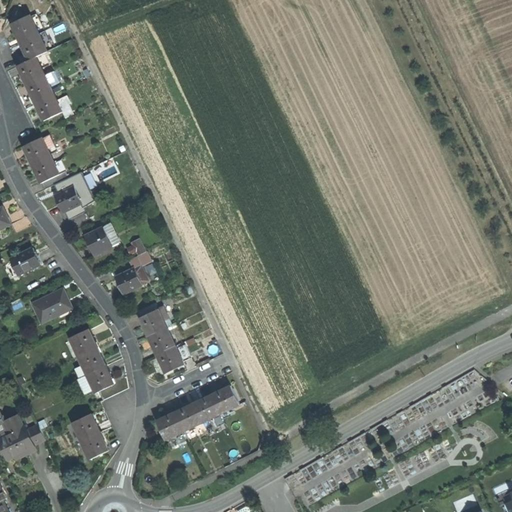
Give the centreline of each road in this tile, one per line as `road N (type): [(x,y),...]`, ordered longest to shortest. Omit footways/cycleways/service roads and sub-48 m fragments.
road 1 (track): [(59,0),(273,444)]
road 2 (residential): [(142,404),(118,321),(32,206),(0,141)]
road 3 (secondary): [(265,477),(511,340)]
